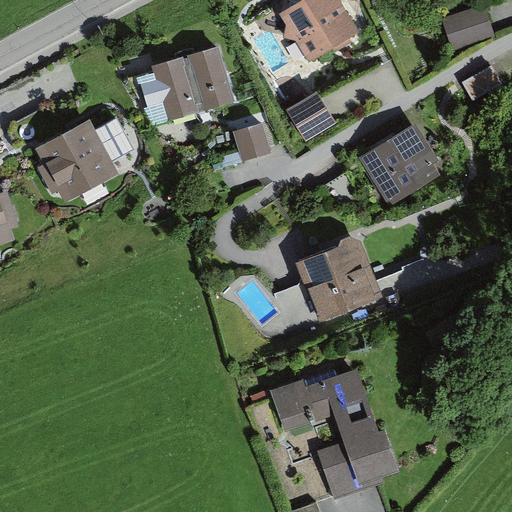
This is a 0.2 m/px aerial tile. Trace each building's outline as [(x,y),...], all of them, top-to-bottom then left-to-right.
[(337,0),(307,0),(281,15),(287,26),(284,38),(297,41),(310,63),(331,50),(333,54),(352,43),(350,40),(358,35),(355,30),(337,0)] [(483,9),(445,22),(455,51),(493,38),(488,23),(483,9)] [(219,46),(151,67),(155,82),(142,86),(148,107),(163,102),(169,122),(201,112),(236,102),(219,46)] [(492,67),(463,83),(473,100),(502,84),(492,67)] [(320,97),(292,114),(307,140),(335,124),(327,111),(320,97)] [(30,141),(35,150),(62,136),(45,107),(9,128),(19,147),(30,141)] [(62,136),(35,150),(44,166),(38,169),(52,196),(59,192),(66,204),(119,176),(111,161),(133,149),(118,121),(95,133),(89,122),(62,136)] [(416,124),(359,159),(390,208),(440,176),(433,164),(439,160),(416,124)] [(260,127),(238,134),(246,160),(258,156),(268,153),(260,127)] [(352,169),(311,194),(330,224),(370,199),(352,169)] [(0,245),(14,241),(11,231),(20,228),(9,191),(1,194),(0,191),(0,245)] [(339,250),(299,265),(303,277),(320,321),(383,298),(377,282),(361,242),(350,238),(341,242),(339,250)] [(320,321),(303,277),(299,285),(290,289),(275,294),(293,341),(472,273),(461,246),(403,268),(404,271),(377,282),(383,298),(320,321)] [(335,373),(275,393),(287,429),(336,412),(348,446),(321,456),(335,495),(398,473),(385,436),(379,438),(357,373),(338,380),(335,373)]
